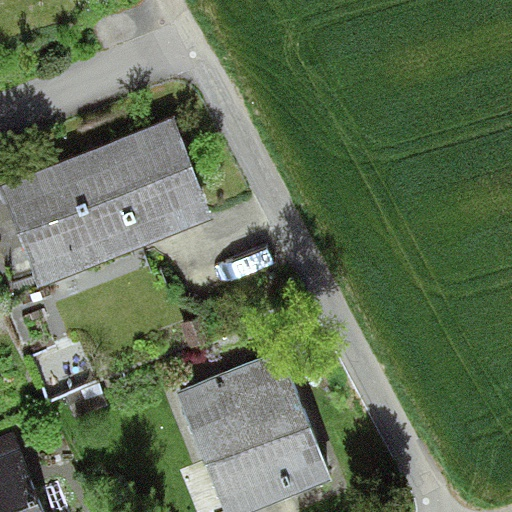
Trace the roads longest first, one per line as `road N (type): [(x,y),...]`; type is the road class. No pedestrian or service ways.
road 1 (unclassified): [(188,28),(434,511)]
road 2 (residential): [(188,28),(0,108)]
